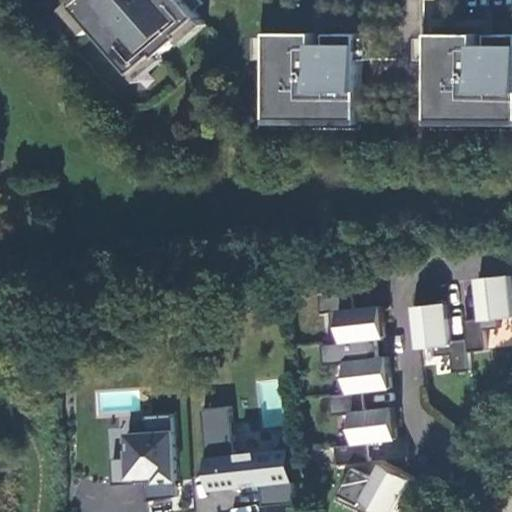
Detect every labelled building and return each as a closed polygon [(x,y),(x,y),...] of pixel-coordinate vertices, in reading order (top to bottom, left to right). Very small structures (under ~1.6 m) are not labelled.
[(82,0),(75,7),(134,74),(157,55),(159,58),(182,38),(180,35),(200,17),(195,11),(204,4),(200,0),(82,0)] [(317,34),(271,33),(270,119),(361,120),(362,34),(331,34),(331,45),(317,44),(317,34)] [(478,35),(432,34),(432,120),(511,120),(511,34),(492,35),(492,45),(478,45),(478,35)] [(480,280),(484,319),(467,321),(469,339),(470,353),(489,351),(486,329),(501,327),(500,318),(511,317),(511,281),(511,276),(480,280)] [(384,306),(356,309),(354,292),(322,295),(324,314),(333,313),(335,328),(344,327),(346,342),(359,341),(387,338),(384,306)] [(448,304),(417,308),(421,348),(437,346),(438,356),(453,354),(455,373),(472,371),(470,353),(469,339),(452,341),(448,304)] [(390,357),(361,360),(359,341),(346,342),(327,345),(329,365),(349,363),(353,393),(365,392),(393,389),(390,357)] [(395,408),(367,411),(365,392),(353,393),(333,395),(335,416),(355,413),(358,444),(370,443),(399,439),(395,408)] [(297,505),(291,451),(236,457),(231,408),(204,411),(213,486),(228,491),(263,487),(265,509),(297,505)] [(148,479),(150,504),(178,499),(173,416),(147,418),(148,436),(129,437),(130,460),(114,461),(116,487),(138,486),(138,480),(148,479)] [(340,465),(372,462),(370,443),(358,444),(338,446),(340,465)] [(340,501),(359,511),(378,511),(380,509),(384,511),(395,511),(412,480),(385,465),(376,481),(357,470),(340,501)]
